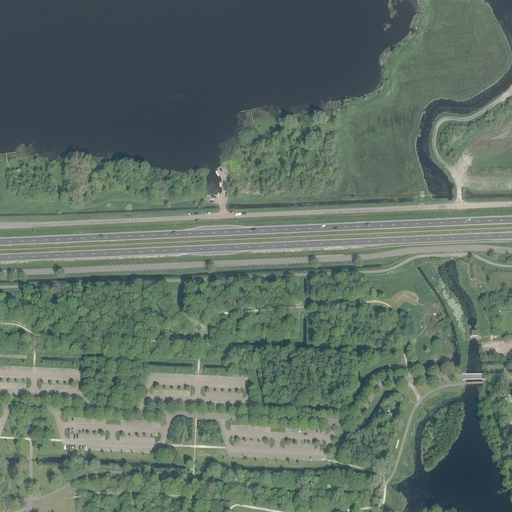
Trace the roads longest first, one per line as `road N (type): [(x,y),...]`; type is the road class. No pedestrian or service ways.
road 1 (unclassified): [(0,273),(511,250)]
road 2 (trunk): [(511,220),(0,242)]
road 3 (trunk): [(0,257),(511,235)]
road 4 (unclassified): [(0,225),(511,204)]
road 5 (unclassified): [(385,382),(511,376)]
